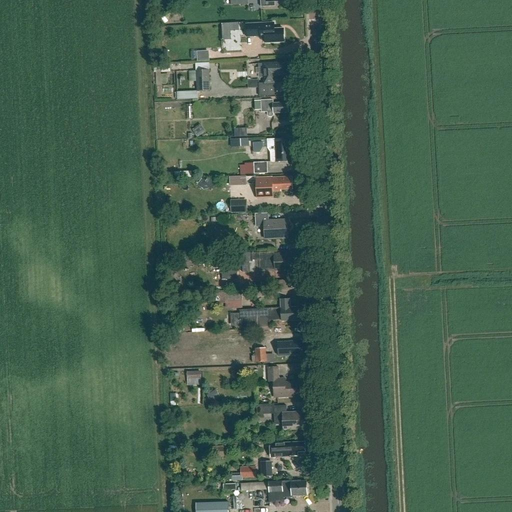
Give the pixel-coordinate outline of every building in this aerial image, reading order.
[(164,16),(160,20),(164,25),(168,21),(164,16)] [(273,30),(272,23),(245,25),(246,37),(264,36),(265,43),(284,42),(284,29),(273,30)] [(210,60),(209,49),(197,50),(197,61),(210,60)] [(287,76),(286,63),(258,64),(258,68),(263,67),(264,84),(275,83),(274,76),(287,76)] [(197,92),(210,91),(209,70),(196,71),(197,92)] [(189,92),(177,92),(177,100),(190,100),(189,92)] [(273,103),(273,100),(261,101),(261,113),(267,112),(267,116),(269,117),(272,117),(274,116),(274,114),(280,114),(280,113),(288,112),(288,104),(280,104),(279,103),(273,103)] [(198,126),(192,130),(197,138),(203,133),(198,126)] [(234,137),(247,137),(246,128),(234,129),(234,137)] [(230,138),(231,147),(250,145),(249,137),(230,138)] [(281,140),(281,139),(267,140),(268,149),(270,148),(271,162),(291,161),(290,140),(281,140)] [(245,175),(267,174),(267,162),(244,164),(245,175)] [(229,175),(230,184),(247,184),(247,175),(229,175)] [(273,198),(273,192),(281,192),(281,190),(292,190),(292,177),(272,178),(272,177),(256,178),(257,199),(273,198)] [(207,179),(203,184),(211,190),(215,185),(207,179)] [(247,202),(231,203),(231,213),(247,212),(247,202)] [(268,221),(268,214),(255,214),(256,227),(265,227),(265,239),(288,238),(287,220),(268,221)] [(275,255),(275,252),(252,253),(252,260),(261,260),(261,270),(275,269),(275,270),(298,269),(297,254),(275,255)] [(226,300),(226,308),(243,307),(242,299),(226,300)] [(240,313),(241,326),(241,328),(270,326),(270,321),(282,320),(282,321),(298,320),(298,307),(290,308),(290,300),(281,300),(281,308),(259,309),(259,310),(240,312),(240,313)] [(231,326),(241,326),(240,313),(230,314),(231,326)] [(279,356),(303,355),(303,341),(278,342),(279,356)] [(255,363),(266,362),(265,348),(254,349),(255,363)] [(278,367),(268,368),(269,382),(273,381),(274,398),(277,398),(295,397),(295,394),(306,394),(305,384),(301,384),(301,382),(285,383),(285,381),(279,381),(278,367)] [(201,372),(187,372),(187,385),(201,384),(201,372)] [(216,390),(206,396),(211,403),(220,397),(216,390)] [(286,406),(274,406),(275,425),(283,424),(284,430),(307,429),(306,412),(287,413),(286,406)] [(297,456),(297,452),(305,452),(305,443),(286,444),(271,444),(271,457),(281,457),(281,454),(287,454),(288,457),(297,456)] [(261,477),(272,477),(272,462),(261,462),(261,477)] [(232,481),(241,480),(241,478),(256,478),(255,467),(240,467),(240,476),(231,476),(232,481)] [(300,481),(269,482),(270,503),(283,502),(283,498),(292,497),(292,496),(307,495),(306,482),(300,482),(300,481)] [(195,511),(228,511),(228,503),(196,504),(195,511)]
